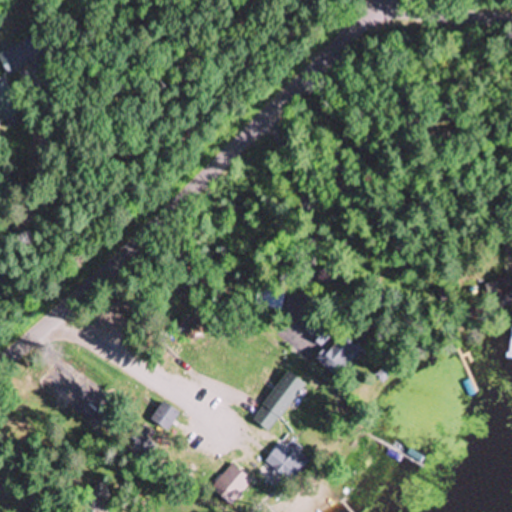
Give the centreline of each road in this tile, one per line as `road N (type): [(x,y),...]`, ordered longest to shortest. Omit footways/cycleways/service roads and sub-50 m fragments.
road 1 (residential): [(0,372),(381,0)]
road 2 (residential): [(141,240),(273,421)]
road 3 (residential): [(378,4),(511,21)]
